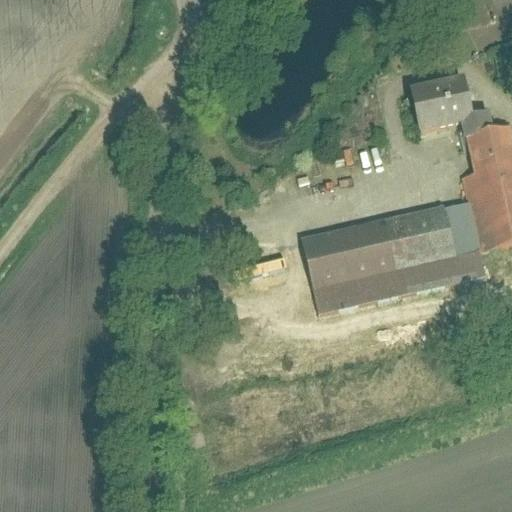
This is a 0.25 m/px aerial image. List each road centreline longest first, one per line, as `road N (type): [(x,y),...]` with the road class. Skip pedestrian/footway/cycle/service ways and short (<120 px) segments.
road 1 (unclassified): [(145,511),(164,172),(198,25)]
road 2 (track): [(189,60),(165,59),(154,68),(0,263)]
